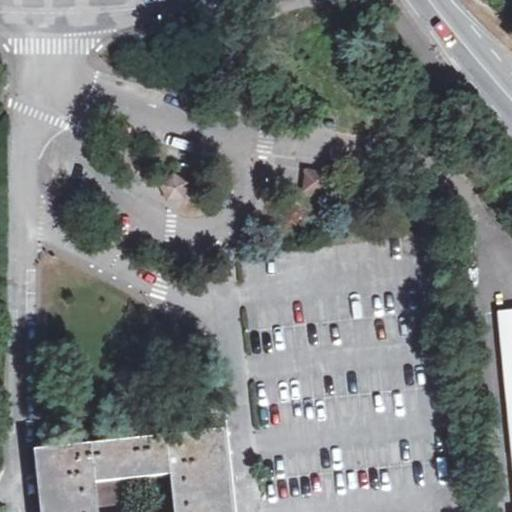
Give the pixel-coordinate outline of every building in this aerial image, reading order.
[(306,167),(305,177),(329,180),(329,169),(306,167)] [(160,182),(167,200),(187,198),(191,179),(174,169),(160,182)] [(329,180),(305,177),(304,192),(327,194),(329,180)] [(511,314),(497,316),(511,467),(511,314)] [(227,511),(219,436),(43,454),(50,511),(227,511)]
